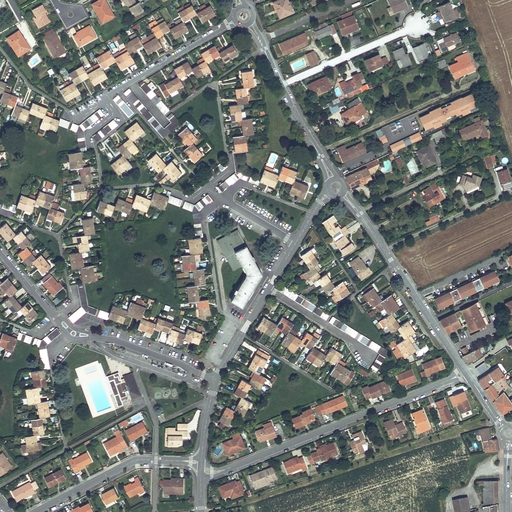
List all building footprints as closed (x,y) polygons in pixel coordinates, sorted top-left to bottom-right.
[(104,0),(98,0),(94,3),(104,21),(114,16),(104,0)] [(137,4),(135,0),(133,1),(128,4),(132,12),(134,12),(136,16),(143,12),(138,3),(137,4)] [(288,0),(278,0),(275,2),(278,11),(277,12),(280,18),(293,13),(288,0)] [(403,0),(389,0),(387,1),(393,13),(407,7),(403,0)] [(436,13),(438,16),(452,10),(449,2),(439,6),(441,11),(439,12),(436,13)] [(94,3),(92,4),(102,22),(104,21),(94,3)] [(42,4),(33,9),(37,17),(36,18),(40,26),(48,22),(43,14),(45,13),(46,12),(42,4)] [(179,8),(176,9),(183,21),(197,13),(192,5),(185,9),(181,11),(179,8)] [(197,14),(202,22),(215,14),(210,5),(197,14)] [(456,18),(452,10),(438,16),(439,20),(442,19),(444,18),(446,23),(456,18)] [(183,21),(184,22),(197,14),(197,13),(183,21)] [(215,14),(202,22),(202,23),(216,15),(215,14)] [(353,15),(338,22),(342,31),(352,27),(353,29),(359,27),(353,15)] [(155,20),(148,24),(156,37),(170,29),(165,20),(158,24),(156,21),(155,20)] [(183,21),(170,29),(170,30),(175,37),(188,29),(184,22),(183,21)] [(89,25),(77,32),(77,33),(90,26),(89,25)] [(77,33),(74,35),(80,46),(96,37),(90,26),(77,33)] [(328,26),(315,32),(318,38),(331,33),(328,26)] [(170,29),(156,37),(157,38),(170,30),(170,29)] [(188,29),(175,37),(175,38),(189,31),(188,29)] [(19,31),(7,38),(18,56),(29,49),(22,39),(23,38),(19,31)] [(46,37),(44,38),(54,58),(58,56),(62,54),(66,52),(54,32),(46,37)] [(290,39),(279,44),(284,54),(305,45),(304,41),(307,40),(304,32),(290,39)] [(445,42),(439,44),(442,52),(448,49),(449,50),(455,48),(455,47),(454,44),(460,41),(457,33),(453,34),(452,36),(450,35),(443,39),(445,42)] [(61,89),(60,90),(66,100),(80,92),(76,85),(75,83),(89,76),(89,77),(93,85),(107,76),(103,69),(102,68),(115,60),(116,61),(120,69),(134,61),(130,53),(129,52),(143,44),(138,36),(124,44),(128,51),(114,58),(109,50),(96,58),(101,66),(88,74),(82,65),(69,73),(72,79),(68,82),(68,81),(59,86),(61,89)] [(156,37),(143,45),(148,53),(161,45),(157,38),(156,37)] [(23,38),(22,39),(29,49),(30,48),(23,38)] [(424,43),(413,48),(418,60),(429,56),(427,51),(430,50),(428,46),(426,47),(424,43)] [(143,44),(129,52),(130,53),(143,45),(143,44)] [(161,45),(148,53),(148,54),(162,46),(161,45)] [(167,83),(160,87),(166,97),(170,94),(170,93),(169,92),(176,88),(183,84),(179,78),(179,77),(186,73),(192,69),(193,70),(196,76),(204,72),(210,69),(206,62),(206,61),(213,57),(220,54),(224,61),(230,57),(237,53),(238,53),(241,51),(238,47),(235,49),(233,45),(219,53),(215,45),(201,53),(205,61),(192,69),(187,61),(174,69),(178,76),(167,83)] [(399,68),(411,63),(408,52),(405,53),(403,46),(392,50),(399,68)] [(230,57),(224,61),(224,62),(231,58),(238,54),(238,53),(237,53),(230,57)] [(459,62),(450,66),(454,76),(464,71),(465,74),(475,70),(467,53),(457,57),(459,62)] [(213,57),(206,61),(206,62),(213,58),(220,54),(213,57)] [(379,55),(365,61),(369,71),(383,64),(381,59),(379,55)] [(289,62),(294,73),(307,67),(303,56),(289,62)] [(115,60),(102,68),(103,69),(116,61),(115,60)] [(445,60),(436,64),(438,68),(446,65),(445,60)] [(134,61),(120,69),(121,70),(135,62),(134,61)] [(186,73),(179,77),(179,78),(186,74),(193,70),(192,69),(186,73)] [(204,72),(196,76),(197,78),(204,74),(211,70),(210,69),(204,72)] [(251,70),(241,72),(244,88),(235,89),(238,104),(229,106),(232,121),(241,120),(240,112),(239,104),(240,104),(247,103),(246,95),(245,87),(246,87),(254,86),(253,79),(251,70)] [(89,76),(75,83),(76,85),(89,77),(89,76)] [(107,76),(93,85),(94,86),(108,78),(107,76)] [(326,77),(308,85),(310,90),(314,89),(316,93),(326,89),(326,90),(331,88),(326,77)] [(337,86),(343,100),(365,90),(363,85),(354,89),(353,87),(358,85),(354,77),(350,79),(351,83),(343,86),(342,84),(337,86)] [(0,90),(4,92),(3,93),(0,100),(15,106),(14,107),(12,114),(26,120),(29,113),(29,111),(44,117),(43,118),(41,125),(56,131),(58,125),(67,128),(70,122),(60,118),(60,120),(52,118),(48,116),(45,115),(47,108),(33,103),(30,110),(15,105),(18,97),(4,91),(7,83),(0,80),(0,90)] [(145,82),(140,87),(164,114),(169,110),(158,97),(154,92),(145,82)] [(176,88),(169,92),(170,93),(177,90),(184,86),(183,84),(176,88)] [(129,89),(124,93),(163,138),(181,123),(172,113),(167,117),(171,122),(164,128),(129,89)] [(80,92),(66,100),(67,102),(81,93),(80,92)] [(469,108),(478,105),(474,94),(418,113),(424,131),(443,125),(442,122),(447,120),(446,117),(455,114),(456,116),(470,111),(469,108)] [(118,95),(113,100),(128,117),(134,113),(118,95)] [(331,112),(343,108),(338,97),(327,102),(331,112)] [(350,109),(341,114),(348,125),(354,121),(354,120),(360,115),(364,113),(366,112),(358,98),(347,104),(350,109)] [(80,151),(86,151),(83,131),(104,114),(100,109),(80,126),(73,123),(70,130),(77,132),(80,151)] [(475,122),(459,130),(463,139),(467,137),(468,139),(480,133),(482,137),(484,138),(486,138),(488,136),(488,134),(481,120),(479,117),(473,119),(475,122)] [(236,152),(239,152),(247,150),(246,142),(244,135),(246,135),(252,134),(251,126),(250,118),(242,119),(241,120),(243,135),(233,137),(236,152)] [(114,120),(93,136),(97,142),(118,125),(114,120)] [(123,155),(110,165),(118,174),(130,164),(125,158),(125,157),(137,147),(133,141),(132,140),(144,130),(137,121),(124,131),(130,138),(117,148),(123,155)] [(186,126),(179,133),(189,145),(188,146),(185,149),(195,161),(203,155),(192,143),(197,139),(186,126)] [(381,144),(388,141),(382,128),(375,131),(381,144)] [(144,130),(132,140),(133,141),(145,131),(144,130)] [(412,142),(422,138),(419,131),(409,136),(412,142)] [(179,133),(178,134),(188,146),(189,145),(179,133)] [(444,134),(434,138),(437,144),(446,139),(444,134)] [(389,145),(392,151),(405,146),(403,139),(389,145)] [(344,144),(337,148),(343,162),(363,153),(359,144),(346,149),(344,144)] [(429,146),(417,151),(421,160),(424,159),(427,166),(436,162),(429,146)] [(137,147),(125,157),(125,158),(138,148),(137,147)] [(185,149),(184,150),(194,162),(195,161),(185,149)] [(86,151),(80,151),(69,153),(72,169),(79,167),(81,167),(83,183),(82,183),(74,184),(76,200),(86,198),(84,187),(88,187),(87,183),(92,182),(90,166),(86,167),(85,164),(83,164),(82,157),(88,156),(87,150),(86,151)] [(239,152),(236,152),(232,153),(235,173),(217,187),(221,192),(239,178),(246,181),(248,174),(242,172),(239,152)] [(156,153),(155,154),(166,166),(167,165),(156,153)] [(155,154),(148,161),(158,173),(163,168),(173,180),(181,174),(170,162),(167,165),(166,166),(155,154)] [(490,154),(484,157),(487,168),(493,166),(490,154)] [(401,157),(395,159),(399,167),(404,165),(401,157)] [(385,158),(366,167),(370,175),(380,170),(378,165),(386,161),(385,158)] [(171,161),(170,162),(181,174),(182,173),(171,161)] [(223,161),(202,178),(206,183),(227,166),(223,161)] [(408,164),(412,173),(416,171),(412,162),(408,164)] [(130,164),(118,174),(119,175),(131,165),(130,164)] [(261,179),(251,175),(249,182),(258,185),(260,182),(260,180),(268,183),(275,186),(278,178),(279,177),(286,180),(293,183),(292,184),(290,191),(297,194),(304,197),(309,186),(294,180),(297,172),(283,166),(279,175),(272,172),(273,170),(265,167),(264,169),(261,179)] [(366,167),(346,176),(352,189),(372,179),(370,175),(366,167)] [(511,183),(507,169),(497,172),(502,189),(511,185),(511,183)] [(472,177),(463,174),(460,184),(464,185),(466,189),(477,184),(479,185),(479,184),(482,176),(473,173),(472,177)] [(44,188),(52,191),(54,183),(47,181),(44,188)] [(197,182),(186,190),(190,195),(201,187),(197,182)] [(431,185),(421,191),(430,206),(444,198),(438,187),(435,183),(431,185)] [(21,195),(17,206),(32,211),(35,203),(35,202),(50,207),(49,209),(47,217),(61,222),(64,213),(57,210),(59,204),(52,202),(54,196),(39,191),(36,200),(21,195)] [(130,213),(132,206),(132,205),(140,208),(147,211),(149,204),(150,202),(165,208),(168,201),(180,206),(182,200),(170,195),(169,197),(154,192),(151,199),(137,194),(133,204),(118,198),(115,206),(100,201),(97,209),(104,212),(112,215),(114,208),(115,207),(130,213)] [(196,237),(200,237),(202,236),(199,211),(209,203),(204,197),(195,205),(185,201),(183,208),(192,211),(196,237)] [(17,206),(4,201),(2,207),(15,212),(17,207),(17,206)] [(333,215),(323,222),(334,238),(328,242),(330,245),(333,243),(335,241),(339,247),(345,254),(355,248),(351,242),(350,243),(345,235),(344,236),(342,233),(340,230),(341,229),(338,225),(335,227),(332,223),(337,221),(333,215)] [(92,217),(82,219),(85,235),(77,236),(79,252),(69,253),(72,269),(81,267),(83,283),(78,284),(82,307),(69,318),(73,322),(86,312),(95,315),(97,309),(88,306),(84,283),(95,281),(93,273),(92,265),(85,267),(83,267),(82,259),(80,251),(82,251),(89,250),(87,242),(86,235),(87,234),(94,233),(93,226),(92,217)] [(6,222),(0,226),(0,230),(4,234),(9,241),(12,238),(14,237),(18,242),(24,249),(22,249),(19,252),(24,258),(29,264),(33,261),(34,261),(39,267),(44,272),(51,266),(41,254),(36,258),(26,247),(31,243),(21,231),(16,234),(6,222)] [(238,229),(217,240),(233,270),(242,265),(247,274),(237,289),(236,289),(234,292),(235,293),(231,300),(243,307),(247,299),(244,298),(246,295),(249,296),(258,282),(255,280),(256,277),(259,279),(262,275),(238,229)] [(0,230),(0,232),(3,235),(8,241),(9,241),(4,234),(0,230)] [(14,237),(12,238),(17,243),(22,249),(24,249),(18,242),(14,237)] [(200,237),(196,237),(189,238),(190,246),(192,254),(190,254),(183,255),(184,263),(185,271),(193,270),(194,269),(195,277),(196,285),(195,285),(187,286),(188,294),(190,301),(197,300),(198,300),(200,308),(198,308),(196,309),(197,316),(210,315),(208,299),(199,300),(197,285),(206,284),(203,268),(199,269),(198,261),(195,261),(194,254),(199,253),(203,253),(200,237)] [(311,249),(309,250),(314,257),(318,263),(320,262),(315,256),(311,249)] [(309,250),(301,255),(310,268),(303,273),(311,284),(317,279),(326,293),(332,288),(334,291),(332,293),(333,296),(336,294),(340,299),(349,293),(346,287),(342,282),(335,286),(334,287),(330,280),(325,274),(321,277),(313,266),(318,263),(314,257),(309,250)] [(19,252),(18,253),(23,259),(28,265),(29,264),(24,258),(19,252)] [(359,257),(350,263),(361,279),(372,272),(368,266),(366,267),(361,259),(361,260),(359,257)] [(34,261),(33,261),(38,268),(43,273),(44,272),(39,267),(34,261)] [(496,271),(433,295),(437,306),(500,282),(496,271)] [(50,273),(42,280),(44,282),(43,283),(54,295),(63,287),(59,282),(58,283),(50,273)] [(327,273),(325,274),(330,280),(334,287),(335,286),(331,280),(327,273)] [(8,278),(7,279),(12,285),(17,291),(18,290),(13,284),(8,278)] [(0,291),(3,289),(9,297),(4,302),(14,313),(20,309),(30,320),(37,314),(32,309),(27,303),(22,307),(21,307),(16,301),(11,295),(12,295),(17,291),(12,285),(7,279),(2,283),(1,284),(0,282),(0,291)] [(343,281),(342,282),(346,287),(349,293),(350,292),(346,287),(343,281)] [(329,314),(282,284),(278,290),(326,320),(329,314)] [(371,286),(363,292),(364,293),(369,300),(373,307),(375,305),(379,312),(380,311),(384,308),(389,315),(385,317),(383,319),(387,325),(391,332),(397,328),(405,339),(396,344),(401,351),(405,357),(415,351),(411,344),(412,343),(415,341),(410,335),(414,332),(407,321),(400,326),(399,327),(390,314),(394,311),(398,308),(390,295),(384,299),(381,301),(371,286)] [(372,286),(371,286),(381,301),(384,299),(381,295),(379,296),(372,286)] [(391,294),(390,295),(398,308),(400,307),(391,294)] [(12,295),(11,295),(16,301),(21,307),(22,307),(17,300),(12,295)] [(57,304),(60,299),(55,296),(52,301),(57,304)] [(110,313),(100,310),(98,316),(107,320),(108,317),(109,316),(116,319),(124,321),(127,314),(127,313),(134,316),(142,318),(141,319),(139,327),(146,330),(153,332),(155,328),(155,327),(162,329),(170,332),(169,333),(168,338),(175,340),(183,343),(184,338),(185,337),(192,340),(200,343),(203,334),(200,333),(202,327),(198,325),(195,331),(188,329),(187,332),(172,327),(173,323),(158,318),(157,324),(148,320),(149,317),(143,315),(146,307),(142,306),(143,302),(144,300),(138,298),(136,304),(131,302),(128,311),(113,305),(110,313)] [(28,302),(27,303),(32,309),(37,314),(38,314),(33,308),(28,302)] [(479,302),(476,303),(486,325),(490,323),(479,302)] [(476,303),(462,310),(472,332),(486,325),(476,303)] [(384,308),(380,311),(385,317),(389,315),(384,308)] [(394,311),(390,314),(399,327),(400,326),(395,319),(394,317),(396,316),(394,311)] [(459,312),(439,321),(448,333),(465,325),(459,312)] [(277,325),(264,316),(257,327),(264,331),(271,335),(275,328),(276,326),(282,330),(287,333),(286,334),(282,342),(289,346),(295,350),(300,343),(301,342),(306,345),(312,349),(311,350),(306,357),(313,361),(320,365),(322,367),(325,362),(323,360),(324,358),(325,357),(331,361),(336,364),(335,365),(331,372),(338,376),(344,380),(344,382),(348,384),(355,373),(344,366),(346,363),(339,359),(342,354),(331,347),(326,355),(313,347),(318,339),(307,332),(302,340),(288,332),(293,323),(282,317),(277,325)] [(389,351),(333,316),(329,322),(380,353),(371,367),(377,371),(389,351)] [(408,321),(407,321),(414,332),(415,332),(408,321)] [(264,331),(257,327),(257,328),(263,332),(270,336),(271,335),(264,331)] [(42,340),(35,338),(33,344),(39,346),(43,370),(33,371),(34,379),(35,387),(34,387),(27,388),(28,396),(29,404),(37,403),(38,402),(39,410),(41,418),(39,418),(32,419),(33,427),(35,435),(33,435),(26,436),(28,444),(29,451),(38,450),(37,442),(36,435),(45,433),(42,418),(50,416),(48,401),(41,402),(38,386),(47,385),(44,370),(50,368),(46,345),(61,333),(57,328),(42,340)] [(0,343),(6,346),(14,349),(18,339),(30,343),(32,337),(20,332),(18,338),(3,333),(0,339),(0,343)] [(394,340),(388,344),(390,348),(394,346),(396,344),(394,340)] [(289,346),(282,342),(281,343),(288,347),(295,351),(295,350),(289,346)] [(306,345),(301,342),(300,343),(306,347),(311,350),(312,349),(306,345)] [(482,355),(478,348),(474,350),(477,358),(482,355)] [(477,358),(474,350),(469,352),(465,354),(463,355),(468,363),(477,358)] [(226,430),(228,426),(227,425),(231,417),(235,411),(236,412),(242,415),(246,408),(250,401),(244,398),(243,397),(246,391),(250,384),(252,385),(259,388),(262,383),(265,377),(260,374),(258,373),(262,367),(266,359),(268,356),(259,351),(257,354),(256,354),(248,368),(256,372),(250,383),(242,379),(234,392),(242,397),(237,405),(234,404),(232,406),(231,409),(227,406),(219,420),(221,422),(219,426),(226,430)] [(441,356),(422,364),(427,376),(430,374),(430,373),(436,370),(436,371),(446,367),(441,356)] [(313,361),(306,357),(306,358),(312,362),(318,366),(320,365),(313,361)] [(331,361),(325,357),(324,358),(330,362),(335,365),(336,364),(331,361)] [(267,360),(266,359),(262,367),(258,373),(260,374),(263,367),(267,360)] [(504,376),(498,367),(484,376),(490,385),(504,376)] [(367,376),(369,372),(361,368),(358,371),(367,376)] [(411,369),(396,375),(401,386),(404,385),(404,383),(409,381),(410,382),(416,380),(411,369)] [(338,376),(331,372),(330,373),(337,378),(344,382),(344,380),(338,376)] [(112,374),(107,376),(114,395),(118,406),(123,404),(122,400),(128,398),(126,391),(128,390),(132,400),(142,396),(133,373),(123,376),(124,378),(121,379),(120,380),(118,376),(115,377),(114,374),(112,374)] [(506,379),(504,376),(490,385),(484,376),(479,380),(494,401),(503,392),(509,386),(504,380),(506,379)] [(267,378),(265,377),(262,383),(259,388),(260,389),(263,384),(267,378)] [(368,386),(362,388),(366,398),(371,395),(372,397),(380,394),(379,392),(380,392),(381,392),(389,389),(386,381),(368,388),(368,386)] [(252,385),(250,384),(246,391),(243,397),(244,398),(248,391),(252,385)] [(511,404),(510,401),(503,392),(494,401),(502,413),(511,407),(511,404)] [(459,393),(454,395),(461,413),(471,409),(467,398),(466,399),(462,400),(459,393)] [(343,396),(319,405),(322,413),(322,414),(331,411),(339,408),(339,407),(346,403),(343,396)] [(442,400),(435,402),(441,416),(442,415),(445,422),(453,419),(448,405),(445,406),(442,400)] [(252,402),(250,401),(246,408),(242,415),(244,416),(247,409),(252,402)] [(319,405),(312,408),(313,409),(315,408),(318,414),(322,413),(319,405)] [(300,415),(292,419),(295,428),(304,424),(303,421),(305,420),(306,421),(310,420),(315,418),(311,408),(302,411),(303,413),(300,414),(300,415)] [(423,409),(418,411),(418,412),(412,415),(414,420),(415,420),(418,426),(415,427),(417,432),(430,427),(423,409)] [(236,412),(235,411),(231,417),(227,425),(228,426),(233,418),(236,412)] [(120,428),(128,424),(126,419),(118,423),(120,428)] [(393,419),(384,423),(391,439),(400,435),(399,434),(402,432),(403,433),(406,432),(403,422),(395,425),(393,419)] [(143,421),(125,430),(131,441),(135,439),(135,438),(148,431),(143,421)] [(264,428),(256,431),(259,439),(267,436),(268,438),(268,439),(277,436),(273,425),(268,427),(264,428)] [(179,428),(168,428),(166,429),(166,432),(168,432),(168,445),(178,446),(178,443),(178,440),(183,440),(183,439),(188,439),(188,434),(186,434),(186,431),(179,431),(179,428)] [(362,431),(352,435),(354,439),(355,442),(350,444),(354,453),(359,451),(359,453),(365,451),(363,447),(362,443),(366,442),(362,431)] [(122,434),(104,443),(109,454),(115,451),(116,453),(119,451),(120,452),(124,450),(123,448),(120,443),(125,440),(122,434)] [(241,436),(223,443),(228,454),(246,448),(241,436)] [(492,439),(482,441),(485,452),(498,450),(497,438),(492,439)] [(321,447),(317,449),(317,451),(311,453),(312,457),(314,461),(320,458),(321,460),(330,456),(338,453),(334,442),(326,445),(321,447)] [(75,463),(71,465),(75,472),(79,470),(78,468),(85,465),(92,461),(87,452),(73,459),(75,463)] [(2,453),(0,454),(0,472),(1,473),(5,470),(6,471),(10,468),(4,461),(7,459),(2,453)] [(289,460),(283,462),(288,473),(302,467),(303,470),(308,469),(303,458),(299,459),(298,457),(294,458),(294,459),(289,461),(289,460)] [(268,468),(250,475),(254,487),(269,481),(273,480),(268,468)] [(61,469),(45,478),(47,482),(49,481),(51,485),(57,483),(56,481),(57,480),(60,479),(61,481),(66,478),(61,469)] [(131,483),(125,486),(130,497),(140,492),(145,489),(138,477),(135,479),(136,482),(132,484),(131,483)] [(172,480),(164,480),(164,491),(178,491),(178,493),(184,493),(184,478),(179,478),(179,480),(172,480)] [(230,483),(220,487),(224,497),(231,494),(233,498),(241,495),(241,493),(244,492),(240,481),(236,482),(236,481),(231,482),(232,483),(230,484),(230,483)] [(484,488),(485,499),(499,499),(499,481),(484,481),(478,481),(478,488),(484,488)] [(30,482),(12,491),(17,500),(24,497),(31,493),(32,494),(36,492),(34,490),(34,488),(31,483),(30,482)] [(115,488),(102,495),(104,498),(103,499),(104,501),(105,500),(107,504),(120,497),(115,488)] [(472,509),(469,497),(455,500),(457,511),(469,511),(471,511),(470,510),(472,509)] [(498,511),(499,499),(485,499),(485,503),(483,503),(483,507),(484,506),(484,511),(498,511)] [(85,505),(72,511),(71,511),(94,511),(89,503),(85,505)]
